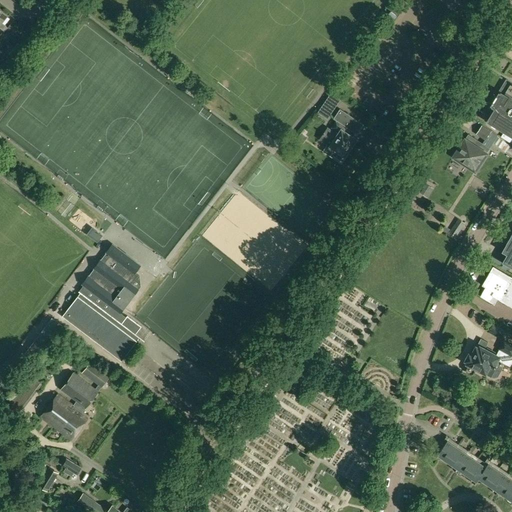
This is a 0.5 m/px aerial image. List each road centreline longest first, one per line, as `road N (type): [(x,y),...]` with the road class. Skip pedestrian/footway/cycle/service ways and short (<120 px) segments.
road 1 (residential): [(504,0),(162,511)]
road 2 (residential): [(388,511),(435,322),(511,178)]
